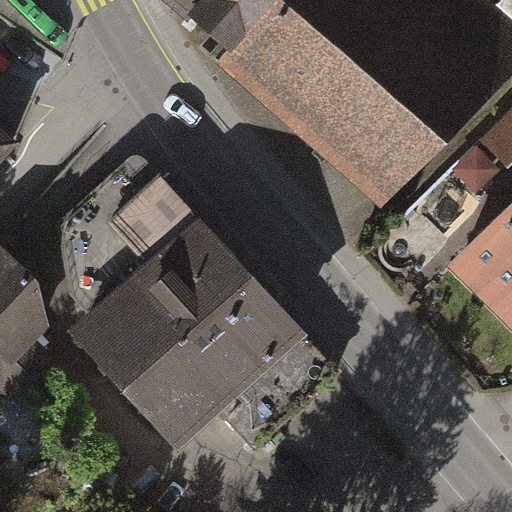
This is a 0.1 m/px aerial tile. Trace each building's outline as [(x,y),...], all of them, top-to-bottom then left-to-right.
[(157,0),(182,21),(200,0),(157,0)] [(226,60),(278,0),(200,0),(182,21),(226,60)] [(278,0),(226,60),(216,71),(382,217),(511,68),(511,26),(481,0),(278,0)] [(193,451),(320,333),(166,168),(111,219),(151,262),(79,329),(193,451)] [(511,204),(446,267),(502,326),(511,316),(511,204)] [(0,416),(59,341),(16,249),(0,267),(0,416)] [(511,316),(502,326),(511,336),(511,316)]
